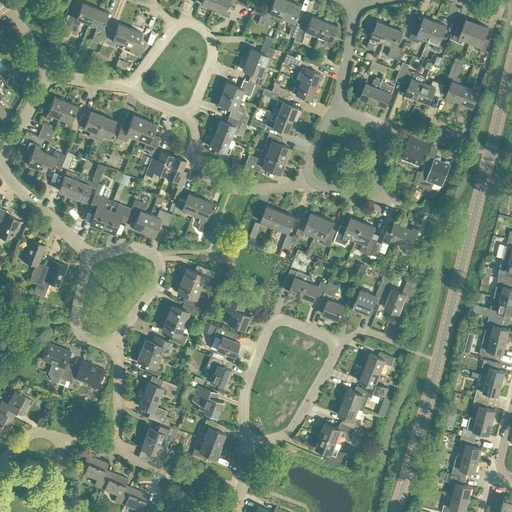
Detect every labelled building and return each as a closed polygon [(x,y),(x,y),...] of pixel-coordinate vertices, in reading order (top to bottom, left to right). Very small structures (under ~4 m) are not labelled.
[(215,0),(212,8),(224,12),(227,6),(233,9),(236,2),(242,5),(244,0),(215,0)] [(279,22),(281,17),(287,0),(272,0),(269,10),(263,7),(257,22),(263,25),(267,17),(279,22)] [(288,34),(294,37),(299,25),(300,22),(294,20),(300,5),(287,0),(281,17),(292,21),(288,34)] [(80,20),(88,23),(95,7),(82,2),(75,17),(70,15),(65,27),(76,31),(80,20)] [(102,44),(103,41),(107,30),(102,27),(108,12),(95,7),(88,23),(97,26),(91,39),(102,44)] [(62,23),(66,24),(70,15),(65,13),(62,23)] [(310,33),(317,35),(323,20),(310,15),(306,27),(299,25),(294,37),(293,40),(300,42),(303,35),(309,37),(310,33)] [(421,36),(428,39),(435,21),(424,16),(421,24),(415,22),(409,38),(418,42),(421,36)] [(463,38),(470,41),(477,22),(466,18),(463,26),(458,24),(452,38),(461,42),(463,38)] [(323,20),(317,35),(324,38),(323,43),(329,45),(336,26),(323,20)] [(376,39),(384,42),(390,25),(377,20),(367,47),(373,49),(376,39)] [(435,21),(428,39),(434,42),(432,48),(442,51),(448,35),(443,33),(446,25),(435,21)] [(116,41),(123,44),(130,27),(118,22),(115,29),(109,26),(107,30),(103,41),(114,46),(116,41)] [(477,22),(470,41),(477,44),(475,48),(485,51),(491,37),(485,34),(488,27),(477,22)] [(390,25),(384,42),(391,45),(387,55),(398,59),(403,47),(397,45),(403,30),(390,25)] [(130,27),(123,44),(130,47),(128,51),(140,56),(144,45),(137,42),(142,32),(130,27)] [(250,48),(246,59),(264,66),(266,60),(269,61),(272,56),(275,57),(277,53),(279,54),(280,51),(274,49),(275,48),(262,43),(259,52),(250,48)] [(365,57),(373,60),(376,61),(378,55),(367,51),(365,57)] [(288,61),(299,65),(302,59),(286,53),(282,61),(287,63),(288,61)] [(439,64),(442,57),(433,53),(430,61),(439,64)] [(307,61),(322,67),(325,61),(310,55),(307,61)] [(115,65),(125,69),(128,62),(118,58),(115,65)] [(264,66),(246,59),(242,69),(250,72),(247,81),(260,86),(265,73),(261,71),(264,66)] [(431,63),(423,59),(421,65),(429,68),(431,63)] [(376,61),(373,60),(370,66),(385,72),(387,66),(376,61)] [(456,100),(459,101),(465,85),(459,83),(461,78),(457,76),(462,63),(454,60),(448,75),(453,77),(446,95),(449,97),(450,100),(454,102),(456,100)] [(397,76),(403,79),(407,69),(409,64),(403,62),(397,76)] [(303,73),(300,80),(315,86),(320,73),(301,66),(299,71),(303,73)] [(405,93),(417,98),(424,81),(417,79),(418,74),(407,69),(403,79),(401,84),(408,87),(405,93)] [(480,84),(486,86),(488,83),(490,73),(486,71),(480,84)] [(360,97),(373,102),(383,77),(377,74),(376,78),(374,77),(372,84),(366,82),(360,97)] [(383,77),(373,102),(385,107),(394,85),(391,84),(382,79),(383,77)] [(226,82),(222,92),(239,99),(242,93),(249,96),(254,83),(243,79),(240,87),(226,82)] [(315,86),(300,80),(297,87),(293,86),(291,91),(310,99),(315,86)] [(424,81),(417,98),(429,103),(432,96),(438,99),(444,84),(433,80),(431,84),(424,81)] [(271,90),(278,93),(287,96),(289,90),(278,86),(279,84),(274,82),(271,90)] [(465,85),(459,101),(465,103),(465,106),(470,108),(472,106),(473,106),(481,86),(474,84),(472,88),(465,85)] [(278,93),(271,90),(264,87),(261,93),(275,99),(278,93)] [(231,108),(228,116),(245,123),(249,114),(243,112),(244,108),(237,105),(239,99),(222,92),(218,103),(231,108)] [(51,115),(59,117),(65,100),(53,96),(47,113),(45,118),(50,119),(51,115)] [(279,107),(276,114),(292,120),(297,107),(277,99),(275,105),(279,107)] [(75,129),(77,126),(81,115),(75,112),(77,105),(65,100),(59,117),(66,120),(64,125),(75,129)] [(0,122),(9,116),(0,103),(0,122)] [(88,135),(94,138),(102,115),(90,110),(88,116),(82,113),(81,115),(77,126),(83,129),(84,127),(90,129),(88,135)] [(128,134),(137,138),(144,119),(132,114),(129,121),(123,119),(116,137),(126,141),(128,134)] [(292,120),(276,114),(274,121),(269,119),(267,125),(286,133),(292,120)] [(102,115),(94,138),(99,140),(102,134),(108,137),(107,139),(114,141),(119,128),(113,126),(115,120),(102,115)] [(220,119),(215,132),(229,138),(232,131),(242,134),(246,123),(245,123),(228,116),(225,121),(220,119)] [(249,124),(263,130),(265,124),(251,118),(249,124)] [(144,119),(137,138),(145,141),(143,147),(152,151),(159,133),(153,131),(156,123),(144,119)] [(37,136),(49,141),(55,127),(43,122),(37,136)] [(229,138),(215,132),(209,145),(215,147),(213,153),(226,158),(230,147),(226,146),(229,138)] [(269,145),(266,153),(284,160),(290,147),(279,143),(281,137),(268,132),(264,143),(269,145)] [(402,156),(420,163),(424,152),(428,153),(434,137),(426,133),(424,139),(416,136),(413,142),(408,140),(402,156)] [(38,168),(45,152),(39,149),(40,145),(29,141),(25,152),(30,154),(27,163),(38,168)] [(45,152),(38,168),(50,173),(53,166),(60,169),(61,165),(66,154),(54,150),(52,154),(45,152)] [(67,150),(66,154),(61,165),(68,168),(74,153),(67,150)] [(157,172),(165,175),(173,155),(160,150),(156,159),(151,157),(144,173),(155,177),(157,172)] [(248,154),(244,166),(259,172),(261,166),(279,173),(284,160),(266,153),(263,159),(248,154)] [(178,197),(178,196),(188,172),(182,169),(186,160),(173,155),(165,175),(173,178),(171,183),(174,184),(170,195),(173,196),(178,197)] [(435,157),(435,156),(434,156),(430,167),(424,165),(417,184),(430,190),(433,182),(442,186),(451,163),(450,163),(450,162),(449,160),(446,159),(444,160),(441,159),(440,157),(438,156),(435,157)] [(229,169),(240,173),(243,166),(232,161),(229,169)] [(80,173),(71,195),(84,200),(89,186),(95,188),(104,165),(98,163),(92,177),(92,178),(91,180),(86,178),(87,175),(80,173)] [(58,190),(71,195),(80,173),(80,172),(77,179),(70,177),(72,173),(66,170),(58,190)] [(413,196),(419,198),(422,191),(416,189),(413,196)] [(89,223),(101,227),(109,208),(103,206),(107,196),(94,191),(86,211),(93,214),(89,223)] [(185,211),(193,213),(199,197),(187,192),(183,202),(177,200),(179,196),(178,196),(178,197),(176,201),(172,211),(184,215),(185,211)] [(199,197),(193,213),(200,216),(198,221),(199,222),(197,229),(206,233),(215,211),(209,208),(211,202),(199,197)] [(132,227),(143,231),(150,214),(144,211),(147,204),(134,199),(130,210),(138,213),(132,227)] [(109,208),(101,227),(113,232),(117,223),(123,225),(131,206),(118,201),(114,210),(109,208)] [(1,204),(0,206),(0,235),(6,238),(8,233),(14,235),(19,220),(14,218),(15,217),(5,213),(6,210),(0,207),(0,206),(1,204)] [(268,226),(274,228),(281,210),(267,205),(261,220),(268,223),(268,226)] [(150,214),(143,231),(153,235),(159,222),(167,225),(171,214),(159,209),(156,216),(150,214)] [(281,210),(274,228),(280,231),(281,228),(289,231),(295,216),(281,210)] [(305,231),(314,234),(322,216),(311,211),(307,220),(302,218),(296,232),(303,235),(305,231)] [(322,216),(314,234),(324,238),(322,243),(329,245),(335,231),(329,229),(333,220),(322,216)] [(349,236),(356,239),(363,221),(351,216),(347,227),(340,224),(334,240),(346,245),(349,236)] [(249,236),(255,238),(261,223),(255,221),(249,236)] [(371,255),(376,241),(379,235),(372,232),(375,226),(363,221),(356,239),(362,241),(359,250),(371,255)] [(390,239),(398,241),(404,225),(394,221),(392,225),(389,223),(382,240),(389,243),(390,239)] [(404,225),(398,241),(407,245),(405,252),(414,255),(419,241),(414,240),(419,228),(412,226),(412,228),(404,225)] [(291,239),(292,235),(287,233),(281,248),(287,250),(291,239)] [(511,259),(511,238),(508,238),(506,245),(505,245),(502,257),(511,259)] [(29,280),(36,282),(44,264),(38,262),(45,245),(30,239),(27,247),(28,247),(23,260),(35,264),(29,280)] [(376,241),(371,255),(368,262),(374,264),(382,243),(376,241)] [(498,277),(511,280),(511,259),(502,257),(497,276),(498,277)] [(49,266),(44,264),(36,282),(33,292),(44,296),(50,281),(58,285),(63,272),(64,272),(67,266),(52,260),(49,266)] [(183,274),(181,279),(200,286),(202,280),(210,283),(214,271),(196,263),(193,270),(186,267),(185,268),(182,268),(181,272),(183,274)] [(289,291),(301,296),(309,275),(297,270),(297,271),(290,268),(285,283),(291,285),(289,291)] [(309,275),(301,296),(313,300),(315,295),(322,297),(327,283),(320,280),(318,285),(312,282),(313,279),(312,276),(309,275)] [(511,300),(511,287),(511,282),(511,280),(498,277),(496,285),(493,296),(499,298),(511,300)] [(407,278),(402,291),(392,287),(385,307),(399,312),(404,300),(410,302),(418,282),(407,278)] [(183,301),(197,307),(200,308),(204,296),(197,293),(200,286),(181,279),(176,291),(184,294),(181,301),(183,301)] [(333,300),(338,285),(328,281),(323,296),(328,298),(322,313),(338,319),(344,304),(333,300)] [(349,310),(350,310),(350,309),(358,312),(359,310),(370,314),(375,301),(380,303),(387,286),(380,283),(375,294),(360,288),(355,302),(353,301),(354,300),(353,300),(349,310)] [(511,313),(511,300),(499,298),(493,296),(491,307),(489,316),(503,319),(505,312),(511,313)] [(245,313),(248,305),(228,297),(223,309),(230,312),(226,322),(244,329),(250,315),(245,313)] [(171,304),(166,316),(184,323),(187,315),(193,318),(197,307),(183,301),(180,308),(171,304)] [(184,323),(166,316),(161,328),(171,332),(168,338),(182,344),(187,333),(181,331),(184,323)] [(485,328),(484,335),(506,340),(509,328),(501,326),(503,319),(489,316),(487,323),(489,323),(488,329),(485,328)] [(220,338),(216,348),(234,355),(239,342),(232,339),(235,333),(216,325),(212,335),(220,338)] [(145,338),(140,349),(159,356),(162,349),(167,351),(171,342),(154,335),(152,341),(145,338)] [(506,340),(484,335),(482,342),(484,343),(483,347),(481,347),(479,353),(495,357),(497,351),(503,353),(506,340)] [(52,380),(64,384),(72,364),(65,362),(70,351),(48,342),(42,358),(52,362),(48,372),(52,380)] [(159,356),(140,349),(136,360),(144,363),(141,368),(158,375),(162,366),(156,363),(159,356)] [(370,352),(364,366),(380,372),(384,362),(391,365),(394,356),(379,350),(377,355),(370,352)] [(206,365),(215,369),(210,380),(224,386),(230,369),(220,365),(222,360),(210,355),(206,365)] [(72,364),(64,384),(67,386),(68,381),(75,383),(77,378),(89,382),(91,387),(95,385),(97,385),(98,383),(100,382),(99,380),(103,369),(91,364),(92,363),(81,359),(78,367),(72,364)] [(480,373),(479,377),(501,382),(505,370),(499,369),(500,363),(484,359),(482,366),(488,367),(487,372),(480,373)] [(362,386),(370,390),(385,396),(389,387),(376,382),(380,372),(364,366),(359,380),(363,381),(362,386)] [(147,381),(142,393),(158,399),(160,392),(172,397),(176,385),(151,375),(148,381),(147,381)] [(477,388),(475,396),(489,400),(491,393),(498,395),(501,382),(479,377),(485,379),(483,390),(477,388)] [(192,398),(199,403),(198,406),(204,408),(203,410),(216,415),(222,401),(214,398),(217,392),(197,384),(192,398)] [(348,387),(343,400),(358,407),(362,396),(366,398),(370,390),(362,386),(356,384),(354,390),(348,387)] [(0,399),(0,410),(13,417),(16,411),(22,415),(30,399),(14,390),(7,402),(1,399),(0,399)] [(148,416),(160,421),(168,424),(171,417),(165,414),(167,410),(155,405),(158,399),(142,393),(138,404),(150,409),(148,416)] [(384,396),(382,403),(388,405),(391,399),(384,396)] [(479,406),(476,417),(492,421),(495,409),(487,407),(489,400),(475,396),(473,405),(479,406)] [(344,416),(342,421),(354,426),(355,427),(358,418),(354,417),(358,407),(343,400),(337,413),(344,416)] [(0,430),(4,433),(13,417),(0,410),(0,430)] [(476,417),(470,416),(467,427),(463,426),(461,434),(475,438),(477,431),(489,434),(492,421),(476,417)] [(206,431),(203,438),(220,445),(224,433),(218,430),(221,424),(206,418),(201,429),(206,431)] [(148,426),(144,437),(166,445),(167,445),(169,439),(172,440),(172,438),(174,437),(175,434),(175,433),(185,436),(187,432),(177,428),(168,424),(160,421),(158,426),(156,426),(154,427),(154,428),(148,426)] [(325,422),(320,434),(336,441),(339,434),(350,438),(354,426),(342,421),(340,421),(338,427),(325,422)] [(336,441),(320,434),(315,447),(328,452),(326,458),(339,464),(344,452),(333,448),(336,441)] [(465,444),(462,455),(478,459),(481,447),(473,445),(475,438),(461,434),(459,442),(465,444)] [(166,445),(144,437),(140,447),(154,452),(151,461),(162,465),(167,453),(163,451),(166,445)] [(220,445),(203,438),(200,445),(195,443),(191,455),(206,461),(208,454),(215,457),(220,445)] [(104,488),(111,470),(105,468),(107,462),(87,454),(80,471),(96,478),(93,484),(104,488)] [(456,454),(451,473),(465,477),(467,470),(475,472),(478,459),(462,455),(456,454)] [(124,504),(131,486),(125,484),(127,477),(111,470),(104,488),(116,493),(114,500),(124,504)] [(468,498),(471,486),(464,484),(465,477),(451,473),(449,481),(455,483),(452,494),(468,498)] [(131,486),(124,504),(136,509),(134,511),(146,511),(150,503),(144,501),(148,493),(131,486)] [(468,498),(452,494),(450,505),(444,504),(442,511),(446,511),(456,511),(457,509),(465,511),(468,498)] [(511,511),(511,499),(503,497),(499,511),(511,511)] [(150,503),(146,511),(153,511),(156,506),(150,503)]
